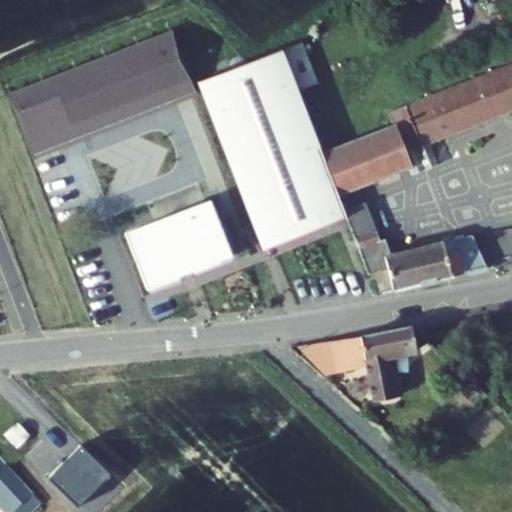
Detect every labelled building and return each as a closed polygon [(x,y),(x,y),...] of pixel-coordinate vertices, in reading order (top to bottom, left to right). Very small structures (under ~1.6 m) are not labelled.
[(347,220),(343,212),(338,198),(322,158),(279,55),(198,87),(263,254),(347,220)] [(511,65),(467,84),(396,114),(412,141),(418,152),(427,148),(509,114),(511,121),(511,65)] [(396,114),(386,118),(391,130),(399,148),(412,141),(396,114)] [(391,130),(322,158),(338,198),(408,168),(403,157),(418,152),(412,141),(399,148),(391,130)] [(436,168),(427,148),(418,152),(430,171),(436,168)] [(411,179),(430,171),(418,152),(403,157),(408,168),(411,179)] [(146,285),(176,274),(176,272),(190,266),(190,268),(218,258),(217,256),(227,252),(206,196),(124,227),(146,285)] [(388,237),(383,239),(369,202),(343,212),(347,220),(368,275),(376,272),(377,278),(382,294),(489,272),(487,268),(470,239),(394,254),(388,237)] [(372,401),(393,397),(389,375),(386,353),(420,348),(418,328),(414,325),(330,339),(336,372),(367,367),(372,401)] [(0,490),(0,498),(14,511),(24,511),(28,508),(37,499),(13,476),(0,490)] [(14,511),(0,498),(0,508),(4,511),(14,511)]
